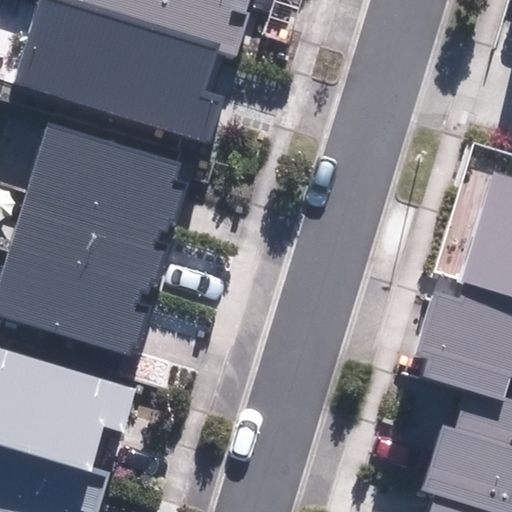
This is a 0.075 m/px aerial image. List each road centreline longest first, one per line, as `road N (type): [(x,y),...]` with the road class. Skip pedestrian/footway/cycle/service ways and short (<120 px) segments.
road 1 (residential): [(385,72),(253,511)]
road 2 (residential): [(385,72),(511,110)]
